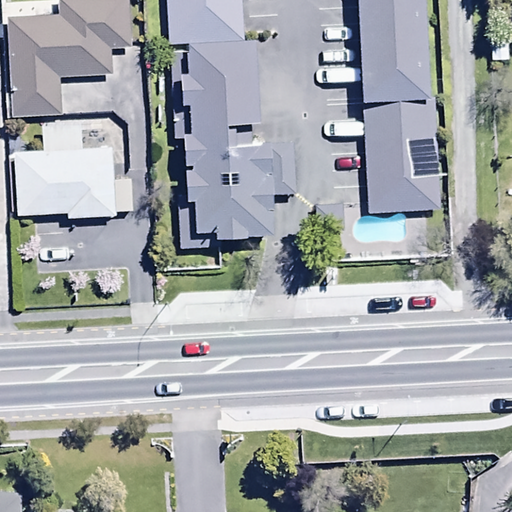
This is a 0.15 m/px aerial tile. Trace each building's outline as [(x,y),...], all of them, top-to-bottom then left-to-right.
[(58,0),(59,19),(6,20),(9,122),(60,120),(59,81),(110,80),(109,51),(128,50),(125,0),(58,0)] [(261,240),(249,0),(175,0),(187,244),(261,240)] [(431,0),(352,0),(363,223),(442,220),(431,0)] [(10,155),(12,219),(64,217),(64,222),(114,220),(111,149),(80,150),(80,129),(38,130),(38,155),(10,155)] [(19,511),(21,499),(0,497),(0,511),(19,511)]
